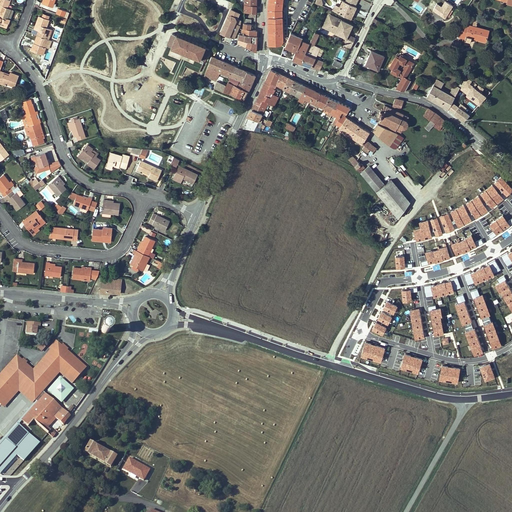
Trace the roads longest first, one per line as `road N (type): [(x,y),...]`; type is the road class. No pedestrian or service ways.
road 1 (tertiary): [(469,399),(210,323)]
road 2 (residential): [(8,45),(38,86),(75,172),(149,193)]
road 3 (residential): [(511,170),(427,102),(339,78)]
road 4 (residential): [(149,193),(121,247),(107,254),(30,245),(0,212)]
road 5 (tertiary): [(0,506),(112,369)]
road 6 (residential): [(404,511),(469,399)]
